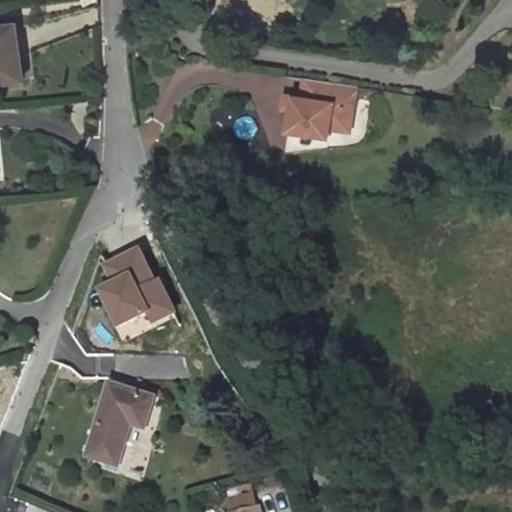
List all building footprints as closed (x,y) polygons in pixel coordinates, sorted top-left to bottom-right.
[(16,59),(13,29),(0,30),(0,85),(26,83),(24,59),(16,59)] [(355,97),(306,88),(303,102),(295,101),(290,133),(329,140),(331,129),(349,132),(355,97)] [(103,264),(113,283),(104,287),(122,321),(146,309),(150,317),(171,307),(155,277),(151,279),(134,248),(103,264)] [(147,429),(158,398),(115,382),(90,456),(120,467),(135,425),(147,429)] [(232,511),(244,511),(260,509),(255,485),(245,487),(247,496),(229,500),(232,511)]
